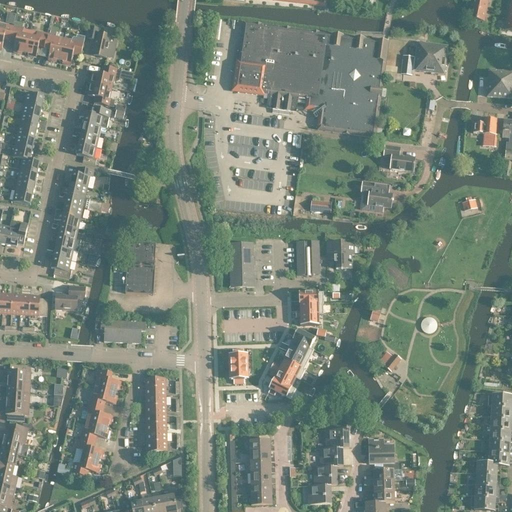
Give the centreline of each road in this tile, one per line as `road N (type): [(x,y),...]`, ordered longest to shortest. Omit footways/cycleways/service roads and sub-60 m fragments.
road 1 (residential): [(0,277),(34,278),(77,83),(7,66),(0,74)]
road 2 (tertiary): [(201,302),(176,96)]
road 3 (residential): [(411,194),(425,178),(442,104),(511,109)]
road 4 (residential): [(229,408),(284,411),(282,511)]
road 5 (tertiary): [(207,511),(203,361)]
road 6 (residential): [(139,358),(0,351)]
